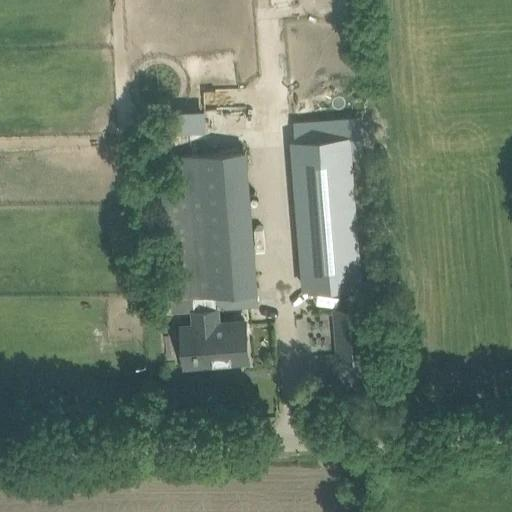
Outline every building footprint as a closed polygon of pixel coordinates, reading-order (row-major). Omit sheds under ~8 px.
[(361,137),(385,137),(384,93),(360,94),(361,137)] [(294,157),(351,152),(349,121),(313,124),(314,137),(293,139),(294,157)] [(247,150),(161,156),(173,311),(195,310),(209,309),(208,297),(216,296),(216,293),(258,289),(247,150)] [(351,152),(294,157),(305,287),(361,283),(351,152)] [(209,309),(195,310),(198,346),(196,346),(196,354),(198,354),(199,365),(230,362),(230,359),(235,358),(235,356),(244,355),(244,357),(249,357),(246,322),(218,325),(216,296),(208,297),(209,309)] [(371,354),(367,304),(335,307),(339,357),(371,354)]
